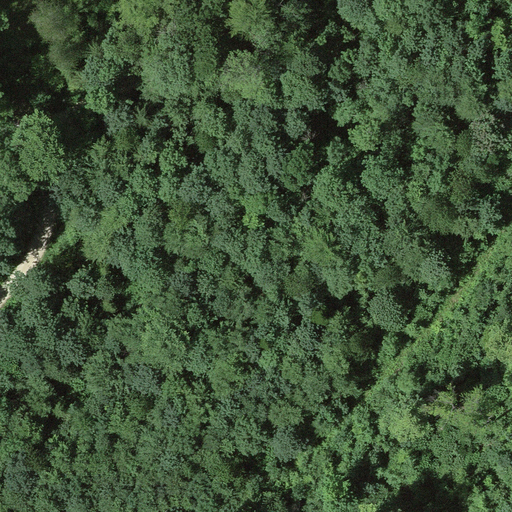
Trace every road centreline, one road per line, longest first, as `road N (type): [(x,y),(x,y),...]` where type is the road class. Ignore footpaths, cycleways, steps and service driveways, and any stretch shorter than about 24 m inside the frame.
road 1 (track): [(227,511),(358,405),(478,265),(511,189)]
road 2 (track): [(210,0),(170,55),(27,117)]
road 3 (track): [(27,117),(48,164),(50,210),(22,271),(0,292)]
